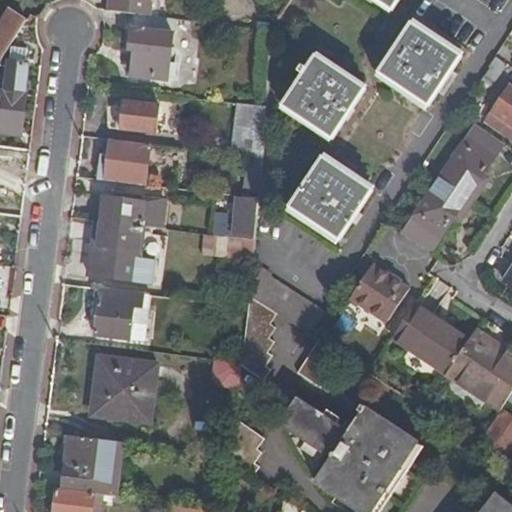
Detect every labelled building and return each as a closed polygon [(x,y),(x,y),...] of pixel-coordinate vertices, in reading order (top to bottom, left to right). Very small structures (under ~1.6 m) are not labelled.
[(112,0),(111,12),(133,14),(148,16),(150,0),(112,0)] [(378,0),(390,8),(395,0),(378,0)] [(0,59),(2,61),(27,22),(8,10),(0,22),(0,59)] [(148,16),(133,14),(129,51),(135,52),(132,78),(167,82),(174,19),(148,16)] [(382,73),(427,104),(434,93),(436,93),(452,68),(451,67),(458,57),(413,27),(382,73)] [(0,129),(22,132),(26,95),(25,94),(29,66),(26,65),(27,51),(11,49),(10,62),(8,62),(5,87),(0,86),(0,129)] [(496,59),(481,80),(491,88),(505,65),(496,59)] [(356,100),(362,92),(315,60),(308,71),(302,67),(298,73),(304,76),(285,106),(331,138),(356,100)] [(487,122),(511,138),(511,87),(510,87),(487,122)] [(122,131),(156,134),(159,107),(125,103),(122,131)] [(248,156),(260,157),(264,108),(243,106),(236,104),(231,154),(241,155),(248,156)] [(475,126),(403,234),(417,245),(430,253),(457,214),(462,216),(482,187),(477,183),(503,144),(475,126)] [(100,158),(98,181),(108,182),(109,180),(145,184),(149,147),(112,143),(109,159),(100,158)] [(248,156),(244,197),(257,200),(260,157),(248,156)] [(291,206),(337,237),(368,192),(322,161),(291,206)] [(104,199),(101,222),(142,227),(160,230),(163,205),(164,199),(119,195),(118,200),(104,199)] [(254,241),(257,200),(236,198),(235,218),(233,238),(243,240),(254,241)] [(215,215),(213,236),(233,238),(235,218),(215,215)] [(97,258),(92,257),(90,276),(153,285),(156,261),(139,258),(142,227),(101,222),(97,258)] [(101,222),(97,222),(92,257),(97,258),(101,222)] [(242,260),(253,261),(254,251),(254,241),(243,240),(242,260)] [(250,296),(277,314),(309,335),(323,315),(312,307),(267,277),(268,275),(253,264),(250,296)] [(351,300),(387,324),(409,290),(374,266),(351,300)] [(511,269),(503,282),(511,288),(511,269)] [(136,294),(98,289),(97,298),(100,298),(96,335),(130,339),(136,294)] [(146,337),(149,296),(136,294),(130,339),(138,341),(139,337),(146,337)] [(249,308),(243,363),(242,367),(262,381),(269,370),(265,366),(272,355),(267,352),(274,342),(270,338),(275,329),(270,324),(277,314),(250,296),(249,308)] [(415,305),(392,339),(446,375),(469,342),(415,305)] [(469,342),(446,375),(501,411),(501,410),(507,401),(511,394),(511,353),(476,330),(469,342)] [(341,357),(318,341),(298,373),(322,388),(341,357)] [(96,417),(148,424),(155,365),(97,358),(93,386),(99,388),(96,417)] [(243,363),(217,360),(214,377),(222,386),(240,387),(243,363)] [(317,485),(359,511),(373,511),(418,442),(361,407),(359,412),(362,414),(349,434),(298,402),(282,427),(333,460),(317,485)] [(422,410),(420,409),(406,429),(455,460),(468,441),(422,410)] [(511,445),(511,416),(501,410),(501,411),(477,447),(501,463),(511,445)] [(236,422),(232,456),(231,464),(257,480),(263,470),(257,466),(264,455),(259,452),(265,442),(236,422)] [(68,436),(60,491),(104,497),(108,497),(114,442),(68,436)] [(232,456),(219,455),(217,472),(229,474),(231,464),(232,456)] [(229,474),(217,472),(211,510),(224,511),(229,474)] [(56,490),(53,511),(102,511),(104,497),(60,491),(56,490)] [(481,511),(511,511),(511,508),(495,495),(481,511)] [(144,511),(223,511),(224,511),(211,510),(146,501),(144,511)] [(298,511),(300,510),(288,501),(282,509),(286,511),(298,511)]
